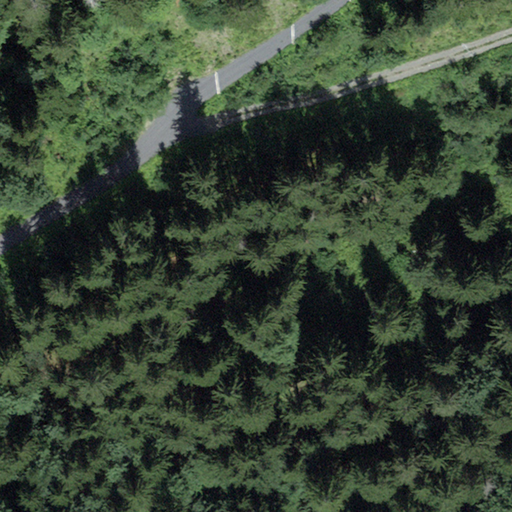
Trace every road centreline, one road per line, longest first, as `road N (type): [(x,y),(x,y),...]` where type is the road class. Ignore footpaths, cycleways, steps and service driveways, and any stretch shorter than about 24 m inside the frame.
road 1 (unclassified): [(333,0),(193,98),(131,163),(0,249)]
road 2 (track): [(153,140),(511,33)]
